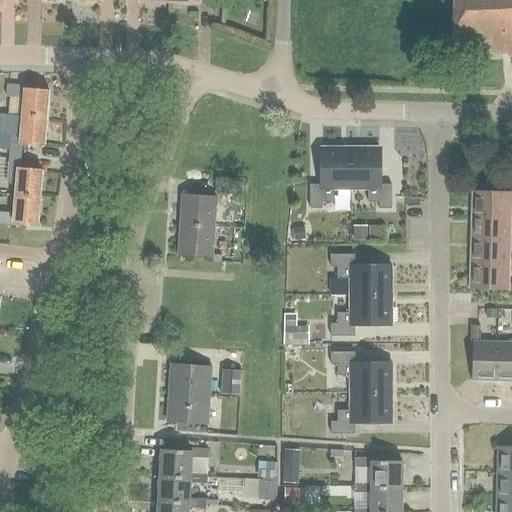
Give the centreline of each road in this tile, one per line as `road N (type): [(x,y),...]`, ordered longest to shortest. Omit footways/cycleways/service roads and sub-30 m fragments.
road 1 (residential): [(117,511),(126,319),(144,212),(190,76)]
road 2 (residential): [(0,493),(68,211),(82,60)]
road 3 (residential): [(441,415),(439,114)]
road 4 (residential): [(439,114),(320,111),(268,97)]
